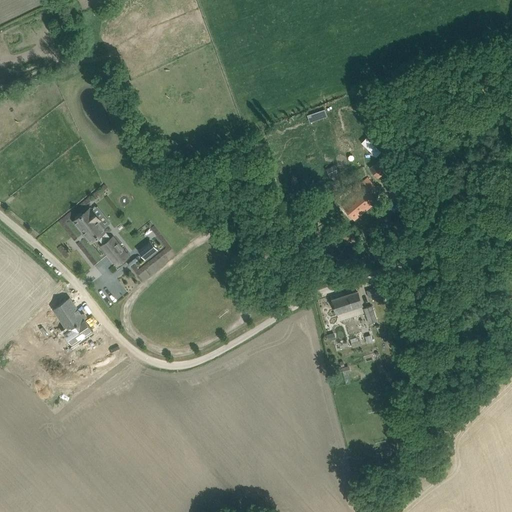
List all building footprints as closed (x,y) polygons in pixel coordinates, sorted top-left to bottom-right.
[(370,168),(378,178),(396,163),(388,153),(370,168)] [(339,173),(335,165),(326,169),(330,177),(339,173)] [(356,195),(343,206),(354,219),(376,200),(370,193),(376,188),(368,178),(362,183),(353,191),(356,195)] [(88,208),(81,213),(80,211),(74,216),(75,217),(74,219),(90,240),(96,235),(103,243),(101,244),(116,263),(127,254),(112,235),(110,237),(104,229),(88,208)] [(303,229),(317,225),(316,218),(301,222),(303,229)] [(157,257),(157,258),(171,249),(155,226),(151,229),(155,235),(151,237),(159,249),(146,257),(149,262),(157,257)] [(149,239),(138,248),(144,257),(156,248),(149,239)] [(369,297),(375,295),(373,288),(367,290),(369,297)] [(333,300),(337,314),(363,306),(358,292),(333,300)] [(65,332),(73,344),(93,330),(85,319),(70,297),(54,308),(68,330),(65,332)] [(377,321),(375,315),(372,305),(364,308),(370,323),(377,321)] [(327,334),(328,341),(337,339),(335,333),(327,334)] [(351,339),(353,347),(362,344),(359,336),(351,339)]
